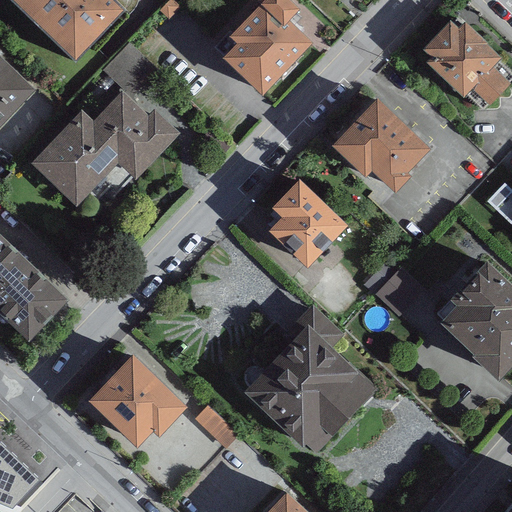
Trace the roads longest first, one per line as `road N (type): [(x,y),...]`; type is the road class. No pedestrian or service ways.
road 1 (residential): [(411,0),(19,405)]
road 2 (residential): [(130,511),(19,405)]
